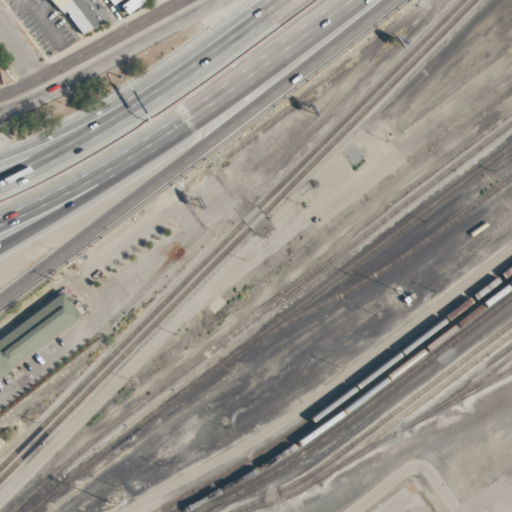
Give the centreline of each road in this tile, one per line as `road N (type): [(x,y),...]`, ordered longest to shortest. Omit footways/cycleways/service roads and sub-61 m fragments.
road 1 (motorway): [(0,299),(390,0)]
road 2 (motorway): [(270,12),(102,129),(0,187)]
road 3 (motorway): [(270,12),(81,127),(0,161)]
road 4 (motorway): [(223,0),(61,90),(0,112)]
road 5 (motorway): [(164,137),(354,0)]
road 6 (secondary): [(184,0),(0,96)]
road 7 (motorway): [(0,248),(96,191),(164,137)]
road 8 (motorway): [(0,222),(164,137)]
